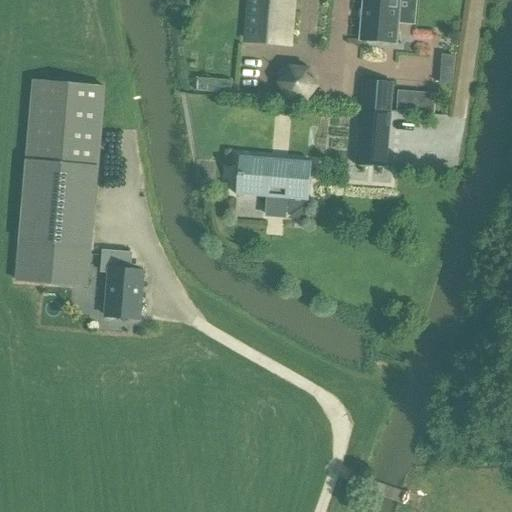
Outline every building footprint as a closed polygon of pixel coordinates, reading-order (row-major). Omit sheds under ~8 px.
[(249,0),(246,41),(289,45),(292,0),(249,0)] [(358,0),(356,40),(392,43),(395,0),(358,0)] [(442,56),(440,84),(452,85),(455,58),(442,56)] [(278,83),(286,101),(306,103),(317,88),(309,69),(289,67),(278,83)] [(16,281),(88,288),(105,88),(33,82),(16,281)] [(386,168),(390,113),(393,85),(362,82),(360,110),(355,166),(386,168)] [(236,196),(269,199),(308,202),(311,162),(239,156),(236,196)] [(109,273),(105,317),(139,320),(143,272),(130,271),(131,254),(103,252),(101,273),(109,273)]
